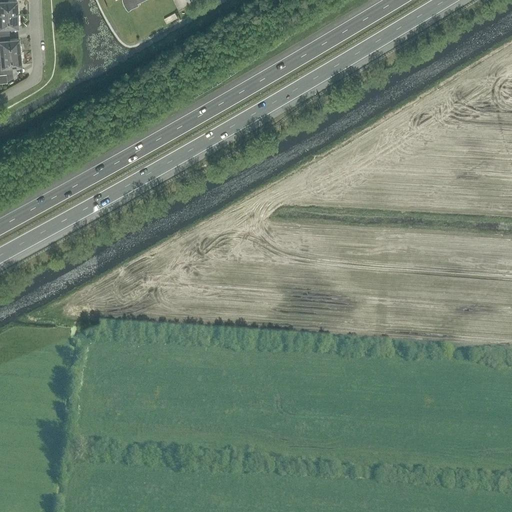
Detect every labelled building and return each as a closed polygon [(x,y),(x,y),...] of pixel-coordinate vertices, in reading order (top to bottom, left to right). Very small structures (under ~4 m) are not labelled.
[(0,0),(0,14),(17,14),(17,0),(6,1),(5,0),(0,0)] [(123,0),(124,1),(125,3),(126,6),(127,8),(129,10),(131,9),(139,5),(139,3),(144,0),(123,0)] [(18,27),(17,14),(0,14),(0,33),(7,34),(7,28),(18,27)] [(171,15),(164,19),(167,24),(174,20),(171,15)] [(0,53),(20,52),(18,39),(8,40),(7,34),(0,33),(0,53)] [(21,65),(20,52),(0,53),(0,54),(1,63),(0,62),(0,75),(11,74),(10,66),(21,65)]
